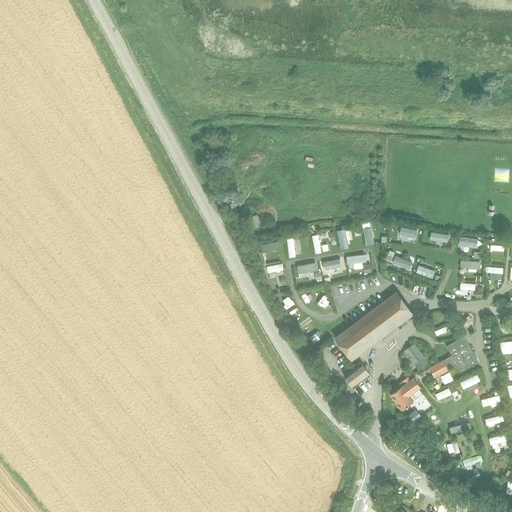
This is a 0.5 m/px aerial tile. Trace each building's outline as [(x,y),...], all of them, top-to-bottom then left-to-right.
[(416,236),(417,228),(401,225),(400,233),(416,236)] [(374,243),(371,226),(363,227),(366,244),(374,243)] [(348,246),(345,227),(336,229),(340,248),(348,246)] [(383,243),(394,244),(395,228),(384,227),(383,243)] [(448,241),(449,233),(431,231),(430,239),(448,241)] [(321,251),(318,233),(311,234),(315,252),(321,251)] [(476,246),(478,237),(460,235),(459,243),(476,246)] [(295,254),(293,236),(286,237),(289,255),(295,254)] [(280,248),(279,240),(259,244),(261,251),(280,248)] [(366,260),(365,253),(346,256),(347,262),(366,260)] [(410,267),(412,260),(396,254),(393,262),(410,267)] [(341,265),(340,258),(322,261),(324,268),(341,265)] [(480,268),(480,260),(461,259),(461,267),(480,268)] [(317,268),(316,261),(296,265),(298,272),(317,268)] [(283,268),(282,262),(266,265),(267,271),(283,268)] [(435,270),(419,264),(416,271),(432,277),(435,270)] [(284,287),(282,279),(275,281),(278,289),(284,287)] [(351,360),(413,314),(396,292),(335,338),(351,360)] [(274,301),(278,311),(288,307),(283,297),(274,301)] [(292,325),(304,332),(308,325),(297,318),(292,325)] [(431,338),(442,334),(440,327),(429,331),(431,338)] [(469,364),(474,362),(463,340),(465,338),(464,336),(445,346),(450,356),(428,368),(432,376),(455,364),(457,369),(469,363),(469,364)] [(418,370),(429,362),(414,342),(404,350),(418,370)] [(509,355),(508,344),(496,345),(497,356),(509,355)] [(334,356),(328,360),(336,372),(342,369),(334,356)] [(352,387),(369,374),(361,363),(344,376),(352,387)] [(511,371),(502,373),(504,383),(511,382),(511,371)] [(435,379),(439,387),(449,383),(445,374),(435,379)] [(458,391),(476,384),(472,375),(454,381),(458,391)] [(405,383),(401,386),(390,394),(401,410),(413,402),(408,395),(410,394),(411,395),(422,386),(414,376),(411,379),(409,378),(407,378),(405,379),(404,382),(405,383)] [(504,400),(511,398),(511,385),(502,388),(504,400)] [(445,390),(430,395),(433,401),(447,397),(445,390)] [(494,396),(476,401),(478,409),(496,404),(494,396)] [(424,413),(430,431),(441,427),(434,409),(424,413)] [(413,412),(407,416),(412,423),(418,419),(413,412)] [(498,417),(480,420),(482,428),(500,424),(498,417)] [(445,428),(447,434),(465,430),(463,424),(445,428)] [(470,455),(480,452),(472,431),(463,434),(463,433),(457,435),(465,458),(471,456),(470,455)] [(485,446),(503,443),(502,434),(484,438),(485,446)] [(453,447),(442,447),(442,457),(453,457),(453,447)] [(455,461),(457,468),(478,464),(476,457),(455,461)] [(486,457),(486,465),(505,465),(505,457),(486,457)] [(498,489),(502,481),(495,477),(491,485),(498,489)] [(511,496),(511,484),(502,484),(501,495),(511,496)]
